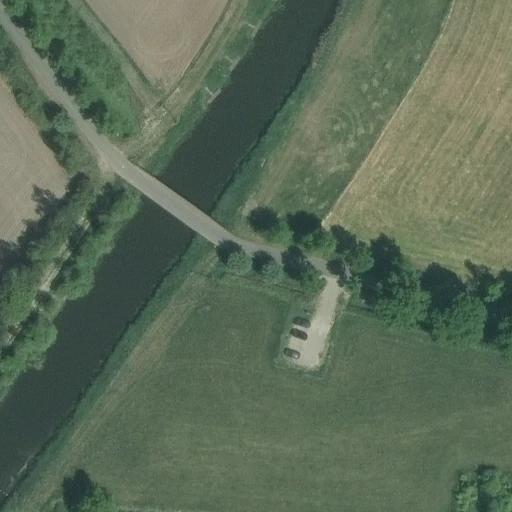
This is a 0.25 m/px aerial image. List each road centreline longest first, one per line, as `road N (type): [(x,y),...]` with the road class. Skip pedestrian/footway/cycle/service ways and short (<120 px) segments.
road 1 (unclassified): [(217,235),(117,167),(0,12)]
road 2 (unclassified): [(217,235),(511,322)]
road 3 (track): [(0,340),(117,167)]
